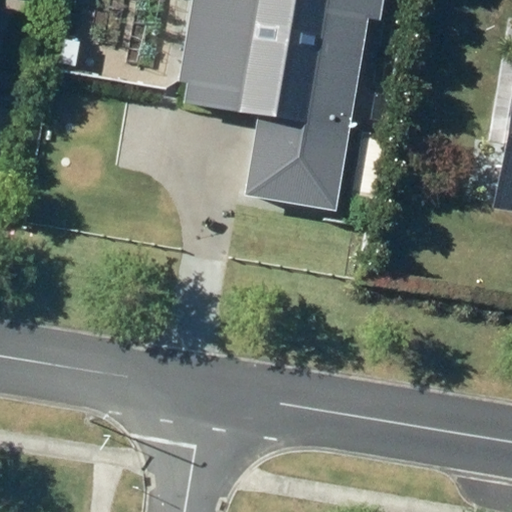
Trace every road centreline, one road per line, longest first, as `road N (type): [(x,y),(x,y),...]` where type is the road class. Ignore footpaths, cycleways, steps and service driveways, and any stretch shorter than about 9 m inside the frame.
road 1 (residential): [(204,393),(511,440)]
road 2 (residential): [(0,358),(204,393)]
road 3 (residential): [(204,393),(186,511)]
